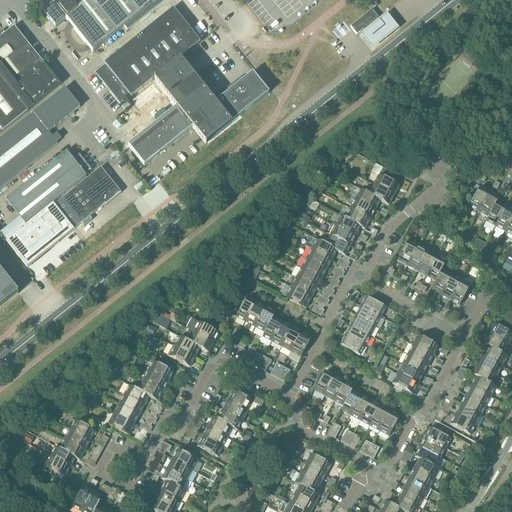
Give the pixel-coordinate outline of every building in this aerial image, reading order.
[(36,0),(39,3),(37,5),(50,21),(55,28),(66,19),(92,53),(124,27),(127,31),(166,0),(36,0)] [(173,9),(104,64),(104,65),(94,73),(100,80),(119,105),(129,97),(131,98),(200,42),(173,9)] [(378,18),(372,10),(360,19),(350,27),(357,35),(364,29),(364,30),(378,18)] [(387,14),(361,35),(373,50),(399,29),(387,14)] [(0,128),(2,131),(28,111),(34,106),(17,85),(43,64),(35,54),(14,27),(0,38),(0,128)] [(192,128),(205,144),(206,145),(232,124),(231,124),(269,94),(253,74),(215,103),(180,59),(154,80),(176,108),(192,128)] [(43,64),(17,85),(34,106),(60,85),(43,64)] [(129,101),(138,112),(162,93),(153,82),(129,101)] [(0,189),(57,144),(48,133),(80,108),(65,89),(33,114),(33,113),(30,115),(31,115),(0,139),(0,189)] [(130,107),(126,103),(121,107),(124,111),(130,107)] [(192,128),(176,108),(128,146),(144,167),(192,128)] [(66,152),(35,177),(54,201),(86,176),(85,176),(92,171),(79,155),(72,160),(66,152)] [(101,168),(53,206),(74,231),(82,224),(84,227),(90,222),(88,219),(121,193),(101,168)] [(378,176),(374,185),(393,196),(398,187),(398,186),(399,184),(396,183),(398,181),(399,177),(393,174),(389,172),(387,175),(384,174),(386,170),(383,168),(381,172),(378,176)] [(54,201),(35,177),(5,201),(20,219),(0,235),(6,242),(25,226),(25,225),(54,201)] [(368,195),(380,202),(379,202),(388,207),(393,196),(374,185),(373,186),(368,195)] [(480,188),(469,208),(478,213),(484,202),(489,193),(480,188)] [(360,191),(355,200),(374,211),(379,202),(380,202),(368,195),(360,191)] [(484,202),(478,213),(488,218),(496,202),(497,203),(499,198),(489,193),(484,202)] [(302,196),(296,206),(301,209),(307,199),(302,196)] [(355,200),(350,209),(369,220),(374,211),(355,200)] [(488,218),(486,223),(495,228),(506,207),(497,203),(496,202),(488,218)] [(25,226),(6,242),(27,268),(31,265),(51,249),(58,243),(73,232),(74,231),(53,206),(52,204),(37,217),(25,226)] [(511,210),(506,207),(495,228),(505,233),(511,219),(511,210)] [(344,219),(360,228),(364,231),(369,220),(350,209),(349,210),(344,219)] [(340,217),(335,226),(355,237),(360,228),(344,219),(340,217)] [(335,226),(330,236),(350,246),(355,237),(335,226)] [(325,245),(325,246),(336,252),(336,253),(344,257),(350,246),(330,236),(325,245)] [(310,237),(305,247),(311,250),(331,261),(336,253),(336,252),(325,246),(325,245),(316,241),(310,237)] [(408,242),(397,262),(407,267),(417,247),(408,242)] [(417,247),(407,267),(416,272),(427,252),(417,247)] [(311,250),(306,260),(326,271),(331,261),(311,250)] [(427,252),(416,272),(426,277),(437,257),(427,252)] [(437,257),(426,277),(435,282),(441,271),(442,271),(446,262),(437,257)] [(306,260),(301,269),(321,280),(326,271),(306,260)] [(301,269),(296,279),(316,289),(321,280),(301,269)] [(0,308),(18,294),(6,278),(0,271),(0,308)] [(435,282),(430,291),(440,296),(451,276),(442,271),(441,271),(435,282)] [(451,276),(440,296),(450,301),(460,281),(451,276)] [(296,279),(291,288),(311,299),(316,289),(296,279)] [(460,281),(450,301),(459,306),(470,286),(460,281)] [(291,288),(285,298),(305,309),(311,299),(291,288)] [(365,297),(360,307),(380,318),(386,308),(365,297)] [(238,314),(236,318),(246,323),(257,303),(247,298),(238,314)] [(257,303),(246,323),(255,328),(266,308),(257,303)] [(360,307),(355,316),(375,327),(380,318),(360,307)] [(266,308),(255,328),(264,333),(265,333),(273,318),(274,318),(276,314),(266,308)] [(355,316),(350,326),(370,337),(375,327),(355,316)] [(264,333),(262,338),(272,343),(283,323),(274,318),(273,318),(265,333),(264,333)] [(191,319),(186,329),(189,330),(193,333),(213,344),(218,334),(198,323),(191,319)] [(283,323),(272,343),(281,348),(292,328),(283,323)] [(150,325),(146,332),(152,335),(156,329),(150,325)] [(511,335),(493,325),(488,335),(488,334),(508,345),(511,337),(511,335)] [(350,326),(345,336),(365,346),(370,337),(350,326)] [(292,328),(281,348),(291,353),(302,333),(292,328)] [(189,330),(184,340),(188,342),(199,349),(207,354),(213,344),(193,333),(189,330)] [(302,333),(291,353),(301,358),(311,338),(302,333)] [(488,335),(482,345),(486,347),(487,347),(503,355),(508,345),(488,334),(488,335)] [(345,336),(339,345),(347,349),(360,356),(365,346),(345,336)] [(417,336),(412,346),(433,357),(438,347),(417,336)] [(131,341),(130,342),(138,346),(141,340),(136,337),(131,341)] [(179,338),(174,347),(195,358),(199,349),(188,342),(184,340),(179,338)] [(412,346),(407,356),(427,366),(433,357),(412,346)] [(172,347),(167,357),(169,358),(167,361),(173,364),(175,361),(189,368),(195,358),(174,347),(174,348),(172,347)] [(486,347),(481,356),(482,357),(482,356),(502,367),(507,357),(503,355),(487,347),(486,347)] [(257,354),(251,365),(258,369),(264,358),(257,354)] [(407,356),(402,365),(422,376),(427,366),(407,356)] [(481,356),(476,366),(477,365),(497,376),(502,367),(482,356),(482,357),(481,356)] [(264,358),(258,369),(265,373),(271,361),(264,358)] [(153,362),(147,372),(167,383),(173,373),(153,362)] [(276,364),(270,375),(277,379),(283,368),(276,364)] [(402,365),(397,374),(417,385),(422,376),(402,365)] [(472,374),(471,375),(475,378),(476,377),(492,386),(497,376),(477,365),(476,366),(472,374)] [(283,368),(277,379),(284,383),(290,371),(283,368)] [(147,372),(142,382),(162,393),(167,383),(147,372)] [(315,392),(311,398),(321,403),(324,397),(335,378),(325,372),(315,392)] [(397,374),(392,385),(401,390),(412,395),(415,390),(417,385),(397,374)] [(475,378),(471,387),(491,397),(496,388),(492,386),(476,377),(475,378)] [(335,378),(324,397),(334,402),(345,383),(335,378)] [(137,391),(149,398),(157,402),(162,393),(142,382),(137,391)] [(345,383),(334,402),(343,407),(344,408),(352,392),(354,388),(345,383)] [(129,386),(123,396),(144,407),(149,398),(137,391),(129,386)] [(471,387),(465,396),(486,407),(491,397),(471,387)] [(232,392),(227,401),(247,412),(252,403),(261,408),(264,403),(255,398),(245,393),(237,389),(235,393),(232,392)] [(343,407),(341,412),(351,417),(362,397),(352,392),(344,408),(343,407)] [(123,396),(118,406),(139,417),(144,407),(123,396)] [(465,396),(460,406),(480,417),(486,407),(465,396)] [(362,397),(351,417),(360,422),(371,402),(362,397)] [(87,401),(82,410),(87,413),(92,404),(87,401)] [(227,401),(222,410),(242,421),(247,412),(227,401)] [(371,402),(360,422),(370,427),(381,407),(371,402)] [(118,406),(113,415),(134,426),(139,417),(118,406)] [(460,406),(455,415),(475,426),(480,417),(460,406)] [(381,407),(370,427),(379,432),(390,412),(381,407)] [(217,420),(233,429),(232,429),(237,431),(242,421),(222,410),(217,420)] [(390,412),(379,432),(389,438),(400,417),(390,412)] [(436,418),(434,421),(440,424),(442,421),(444,417),(438,414),(436,418)] [(113,415),(108,425),(128,436),(134,426),(113,415)] [(455,415),(450,425),(451,426),(470,436),(475,426),(455,415)] [(213,418),(207,427),(228,438),(232,429),(233,429),(217,420),(213,418)] [(75,421),(70,431),(90,442),(95,432),(75,421)] [(332,428),(328,436),(335,439),(341,428),(334,425),(332,428)] [(207,427),(202,437),(222,448),(228,438),(207,427)] [(431,429),(425,438),(445,449),(450,439),(440,433),(431,429)] [(21,431),(17,439),(26,443),(29,436),(21,431)] [(70,431),(64,441),(85,451),(90,442),(70,431)] [(347,431),(340,442),(344,444),(347,446),(353,435),(347,431)] [(353,435),(347,446),(354,450),(357,444),(360,439),(353,435)] [(202,437),(197,447),(217,458),(222,448),(202,437)] [(425,438),(420,448),(440,458),(445,449),(425,438)] [(15,439),(11,446),(19,450),(22,449),(25,444),(15,439)] [(59,450),(75,459),(79,462),(85,451),(64,441),(59,450)] [(364,444),(359,453),(366,456),(372,445),(371,444),(365,441),(364,444)] [(372,445),(366,456),(373,460),(379,449),(372,445)] [(55,447),(50,457),(70,468),(75,459),(59,450),(55,447)] [(420,448),(415,458),(419,460),(435,469),(435,468),(440,458),(420,448)] [(177,450),(172,460),(192,471),(197,461),(190,457),(192,454),(186,451),(184,454),(177,450)] [(310,455),(305,465),(325,476),(330,466),(310,455)] [(44,467),(43,469),(51,474),(52,471),(65,478),(70,468),(50,457),(44,467)] [(172,460),(166,470),(186,481),(192,484),(197,474),(192,471),(172,460)] [(419,460),(414,469),(434,480),(439,470),(435,468),(435,469),(419,460)] [(305,465),(300,474),(320,485),(325,476),(305,465)] [(414,469),(409,478),(429,489),(434,480),(414,469)] [(166,470),(161,480),(165,482),(166,482),(181,490),(186,481),(166,470)] [(300,474),(295,484),(299,486),(315,495),(315,494),(320,485),(300,474)] [(409,478),(404,488),(424,499),(426,500),(431,490),(429,489),(409,478)] [(165,482),(160,491),(180,502),(186,492),(181,490),(166,482),(165,482)] [(299,486),(294,495),(314,506),(319,497),(315,495),(299,486)] [(71,500),(66,509),(70,511),(72,508),(79,511),(82,511),(92,493),(83,488),(75,502),(71,500)] [(404,488),(399,498),(419,508),(424,499),(404,488)] [(160,491),(155,500),(175,511),(180,502),(160,491)] [(92,493),(82,511),(94,511),(98,507),(103,498),(92,493)] [(294,495),(289,505),(301,511),(310,511),(314,506),(294,495)] [(393,507),(402,511),(416,511),(419,508),(399,498),(393,507)] [(155,500),(150,511),(152,511),(175,511),(155,500)] [(283,502),(278,511),(279,511),(301,511),(289,505),(283,502)] [(385,502),(379,511),(402,511),(393,507),(385,502)]
